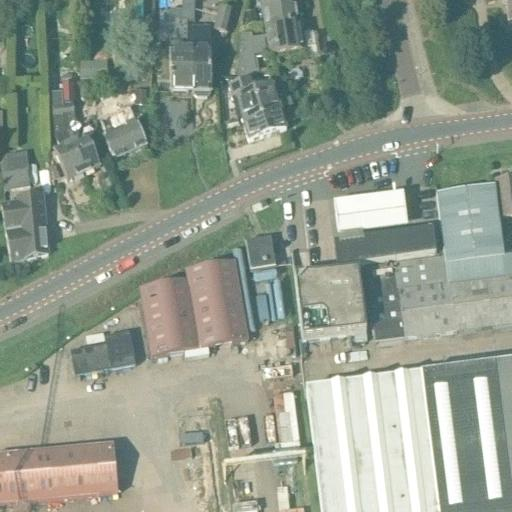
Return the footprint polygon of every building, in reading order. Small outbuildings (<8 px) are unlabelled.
[(270,0),(260,2),(265,30),(299,25),(296,4),(306,2),(305,0),(270,0)] [(511,0),(502,0),(502,3),(506,3),(509,27),(511,26),(511,0)] [(51,19),(51,8),(42,8),(43,19),(51,19)] [(234,14),(219,10),(213,33),(228,37),(234,14)] [(257,27),(255,13),(246,15),(248,28),(257,27)] [(193,48),(193,42),(186,42),(186,25),(171,25),(171,52),(170,52),(170,96),(193,96),(193,64),(188,64),(188,54),(193,54),(193,48)] [(299,25),(265,30),(267,41),(252,44),(251,37),(238,40),(238,72),(237,73),(237,82),(258,78),(255,61),(304,53),(299,25)] [(193,64),(193,96),(211,96),(211,51),(210,51),(210,41),(193,42),(193,48),(193,54),(188,54),(188,64),(193,64)] [(99,79),(98,65),(81,65),(81,80),(99,79)] [(72,97),(76,97),(75,85),(62,86),(63,98),(72,97)] [(242,125),(243,127),(262,121),(254,96),(251,96),(248,85),(228,91),(231,103),(236,102),(242,125)] [(272,90),(254,96),(262,121),(280,116),(272,90)] [(73,104),(63,105),(64,117),(65,135),(84,177),(99,170),(86,140),(80,142),(75,131),(73,104)] [(64,117),(63,105),(54,106),(57,139),(55,140),(60,151),(54,154),(68,184),(84,177),(65,135),(64,117)] [(110,105),(98,105),(97,121),(98,121),(106,139),(102,141),(113,165),(146,150),(139,134),(144,132),(140,123),(135,125),(129,112),(110,120),(110,105)] [(280,116),(262,121),(243,127),(249,145),(286,133),(280,116)] [(22,155),(22,150),(0,153),(1,159),(1,177),(2,177),(4,195),(31,192),(27,155),(22,155)] [(511,181),(496,183),(497,188),(497,189),(497,190),(501,220),(511,218),(511,181)] [(497,189),(436,197),(444,260),(445,269),(503,261),(503,260),(498,220),(501,220),(497,190),(497,189)] [(3,211),(7,236),(46,231),(42,199),(17,202),(18,209),(3,211)] [(402,201),(332,211),(336,245),(406,235),(402,201)] [(49,258),(46,231),(7,236),(12,266),(13,273),(25,270),(24,263),(49,258)] [(365,241),(333,246),(334,253),(336,273),(358,270),(357,268),(435,258),(432,232),(365,241)] [(275,271),(270,241),(246,245),(250,275),(275,271)] [(447,289),(443,290),(449,337),(511,329),(511,259),(503,260),(503,261),(445,269),(447,289)] [(444,260),(365,270),(374,347),(449,337),(443,290),(447,289),(445,269),(444,260)] [(188,285),(139,293),(140,299),(143,321),(150,361),(246,346),(242,321),(233,267),(186,274),(188,285)] [(295,280),(294,280),(299,321),(302,344),(366,336),(364,321),(358,270),(336,273),(336,275),(295,280)] [(84,353),(71,355),(73,368),(75,379),(89,377),(136,369),(132,345),(130,336),(105,340),(106,349),(84,353)] [(420,380),(307,394),(307,395),(322,511),(511,511),(511,368),(485,372),(502,511),(436,511),(420,380)] [(502,511),(485,372),(420,380),(436,511),(502,511)] [(113,449),(0,459),(0,508),(118,498),(113,449)]
